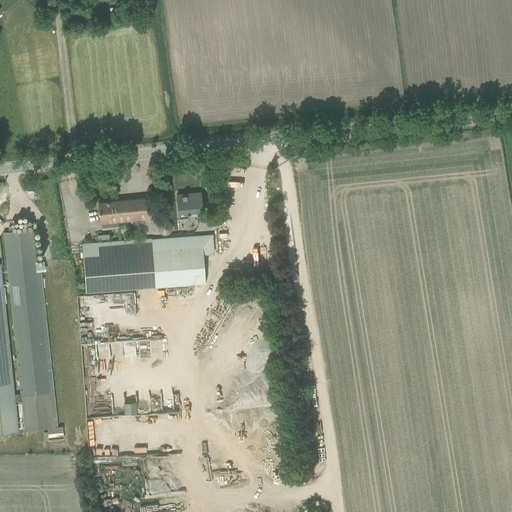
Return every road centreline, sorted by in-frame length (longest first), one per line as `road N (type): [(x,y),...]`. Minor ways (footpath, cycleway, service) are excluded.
road 1 (tertiary): [(0,169),(511,119)]
road 2 (unknown): [(78,162),(57,0)]
